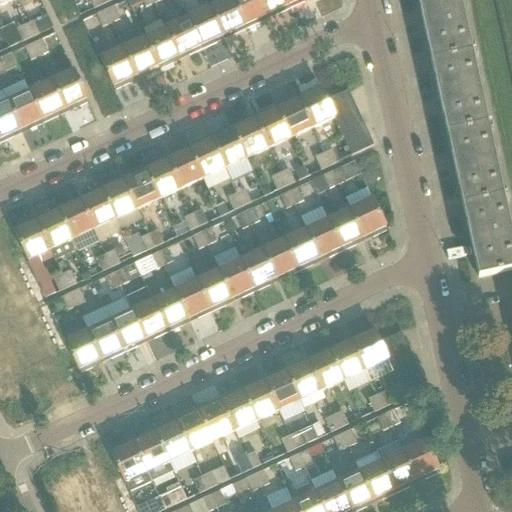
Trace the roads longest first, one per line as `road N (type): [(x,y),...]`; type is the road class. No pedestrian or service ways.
road 1 (residential): [(2,462),(427,261)]
road 2 (residential): [(0,193),(371,26)]
road 3 (residential): [(481,502),(427,261)]
road 4 (residential): [(427,261),(371,26)]
